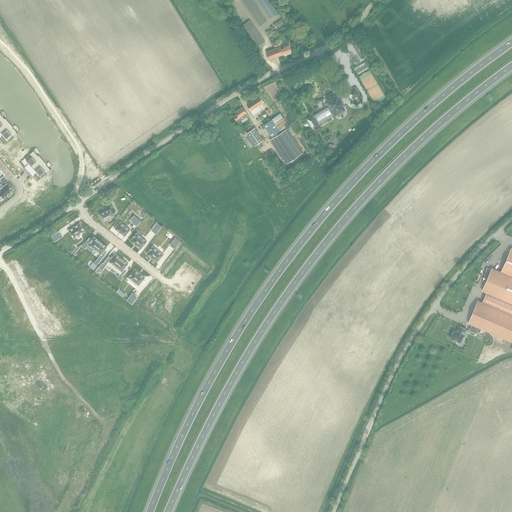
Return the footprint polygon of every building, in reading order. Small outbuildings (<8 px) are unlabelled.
[(241,0),(259,26),(266,21),(251,0),(241,0)] [(257,0),(270,18),(277,13),(268,0),(257,0)] [(257,46),(264,41),(249,20),(242,25),(257,46)] [(291,51),(288,43),(282,45),(283,47),(281,48),(280,46),(266,51),(269,60),(291,51)] [(351,98),(358,94),(355,88),(347,92),(351,98)] [(335,96),(332,93),(326,97),(328,101),(327,101),(329,105),(335,115),(344,109),(342,105),(343,104),(340,99),(339,100),(336,96),(335,96)] [(259,95),(247,104),(254,114),(266,106),(259,95)] [(329,105),(312,115),(318,125),(335,115),(329,105)] [(237,114),(233,116),(237,123),(241,120),(242,122),(248,119),(245,115),(244,115),(244,114),(246,112),(242,106),(235,111),(237,114)] [(0,130),(9,122),(5,118),(4,118),(0,113),(0,130)] [(280,113),(263,124),(272,137),(288,126),(280,113)] [(313,128),(318,125),(312,115),(307,118),(313,128)] [(9,122),(0,130),(0,131),(6,138),(10,134),(13,136),(17,132),(12,127),(13,127),(9,122)] [(263,140),(255,127),(246,133),(255,145),(263,140)] [(291,129),(272,141),(288,165),(307,152),(291,129)] [(31,156),(26,161),(33,168),(42,159),(38,155),(37,155),(33,150),(29,154),(31,156)] [(42,159),(33,168),(39,175),(44,171),(46,173),(50,170),(46,165),(46,164),(42,159)] [(0,184),(0,194),(3,198),(7,195),(8,196),(11,193),(10,192),(12,189),(6,183),(3,186),(2,186),(0,184)] [(110,208),(99,214),(103,221),(114,216),(110,208)] [(120,221),(115,228),(125,236),(130,229),(120,221)] [(80,223),(69,230),(74,238),(85,231),(80,223)] [(136,233),(130,240),(141,249),(147,241),(136,233)] [(88,244),(94,249),(100,242),(94,237),(88,244)] [(100,242),(94,249),(101,254),(107,247),(100,242)] [(152,246),(147,253),(157,262),(163,254),(152,246)] [(115,253),(107,263),(114,268),(121,258),(115,253)] [(121,258),(114,268),(120,273),(128,264),(121,258)] [(511,303),(511,276),(492,267),(482,291),(511,303)] [(134,269),(127,278),(137,286),(145,277),(134,269)] [(170,302),(175,306),(192,286),(187,281),(185,284),(177,278),(164,293),(172,300),(170,302)] [(10,296),(7,291),(0,293),(0,299),(0,300),(10,296)] [(12,301),(10,296),(0,300),(3,305),(12,301)] [(511,341),(511,314),(478,300),(468,323),(511,341)] [(16,313),(14,307),(5,310),(7,316),(16,313)] [(18,318),(16,313),(7,316),(8,321),(18,318)] [(20,324),(18,318),(8,321),(10,327),(20,324)] [(120,334),(127,325),(122,321),(115,330),(120,334)] [(125,338),(132,329),(127,325),(120,334),(125,338)] [(463,334),(466,328),(459,325),(456,331),(453,330),(450,338),(453,339),(453,340),(454,340),(454,341),(455,341),(456,340),(460,342),(464,334),(463,334)] [(24,335),(22,329),(12,332),(14,338),(24,335)] [(131,342),(138,333),(132,329),(125,338),(131,342)] [(25,340),(24,335),(14,338),(16,343),(25,340)] [(27,346),(25,340),(16,343),(17,349),(27,346)] [(135,355),(138,351),(130,346),(127,350),(135,355)] [(133,360),(135,355),(127,350),(124,355),(133,360)] [(29,358),(28,352),(18,355),(19,360),(29,358)] [(130,364),(133,360),(124,355),(122,359),(130,364)] [(30,363),(29,358),(19,360),(21,366),(30,363)] [(130,364),(122,359),(119,364),(128,369),(130,364)] [(32,369),(30,363),(21,366),(22,372),(32,369)] [(125,373),(128,369),(119,364),(117,368),(125,373)] [(125,373),(117,368),(114,373),(123,378),(125,373)] [(40,405),(37,395),(31,396),(34,407),(40,405)] [(34,407),(31,396),(24,398),(27,409),(34,407)] [(27,409),(24,398),(18,400),(21,410),(27,409)] [(21,410),(18,400),(12,401),(15,412),(21,410)] [(15,412),(12,401),(6,403),(8,414),(15,412)] [(8,414),(6,403),(0,404),(0,408),(2,415),(8,414)] [(96,425),(98,421),(87,415),(86,419),(84,418),(81,423),(91,428),(93,424),(96,425)] [(89,432),(91,428),(81,423),(79,429),(80,430),(79,433),(89,438),(92,434),(89,432)] [(81,448),(83,443),(86,445),(88,440),(78,435),(76,438),(74,437),(71,443),(81,448)] [(79,452),(81,448),(71,443),(69,448),(70,449),(69,453),(80,458),(82,454),(79,452)] [(76,464),(79,460),(68,455),(66,458),(64,457),(62,463),(71,467),(74,463),(76,464)] [(69,472),(71,467),(62,463),(59,468),(61,469),(59,472),(70,478),(72,473),(69,472)] [(67,484),(69,480),(58,474),(56,478),(55,477),(52,482),(62,487),(64,483),(67,484)] [(59,492),(62,487),(52,482),(49,488),(51,489),(49,492),(60,497),(62,493),(59,492)]
